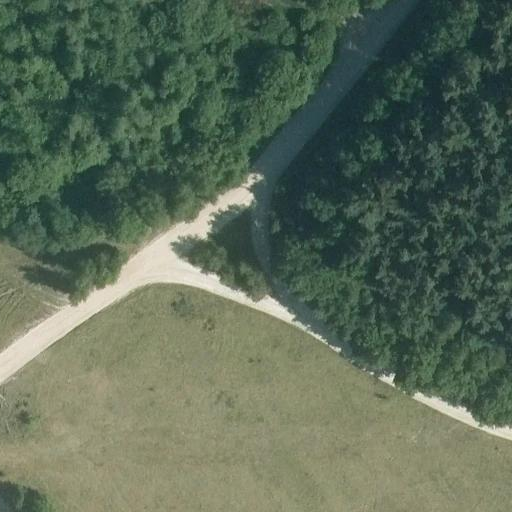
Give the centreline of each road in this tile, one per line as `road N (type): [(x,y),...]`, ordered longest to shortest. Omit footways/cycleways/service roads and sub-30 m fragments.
road 1 (track): [(0,370),(245,189),(408,0)]
road 2 (track): [(133,274),(187,275),(306,322),(407,387),(511,432)]
road 3 (track): [(306,322),(261,244),(269,165)]
